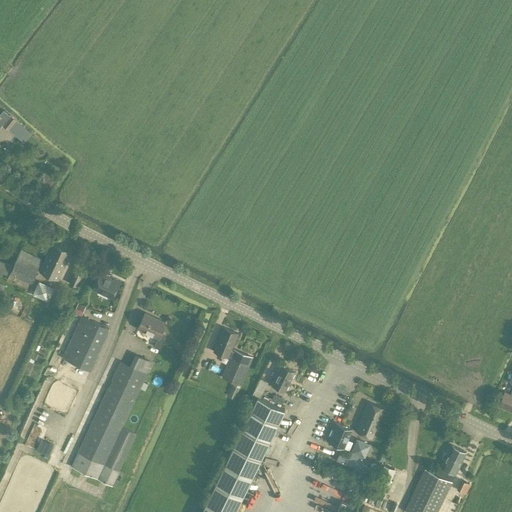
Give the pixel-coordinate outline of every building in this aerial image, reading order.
[(0,127),(2,124),(9,114),(4,110),(0,114),(0,127)] [(9,129),(16,120),(9,114),(2,124),(9,129)] [(58,279),(71,251),(53,243),(40,271),(58,279)] [(32,283),(38,270),(43,259),(21,249),(17,259),(14,266),(1,260),(0,261),(0,271),(9,276),(10,273),(32,283)] [(77,286),(84,271),(76,268),(70,282),(77,286)] [(101,273),(94,288),(113,297),(120,282),(101,273)] [(39,280),(34,295),(50,300),(54,285),(39,280)] [(79,302),(74,312),(82,315),(86,306),(79,302)] [(161,334),(166,322),(145,312),(138,327),(159,337),(154,346),(161,349),(167,337),(161,334)] [(90,369),(109,328),(83,316),(64,357),(90,369)] [(232,348),(238,333),(224,327),(214,350),(229,357),(228,357),(230,358),(222,376),(234,381),(229,394),(235,397),(253,357),(232,348)] [(175,348),(178,355),(184,353),(180,345),(175,348)] [(111,485),(136,433),(121,427),(152,362),(135,354),(130,366),(121,362),(72,467),(111,485)] [(286,390),(295,371),(281,365),(272,384),(286,390)] [(260,377),(254,393),(263,396),(269,380),(260,377)] [(511,377),(510,381),(511,382),(511,390),(511,394),(505,391),(499,405),(511,411),(511,377)] [(234,511),(285,409),(258,395),(201,511),(234,511)] [(282,404),(284,400),(273,395),(271,399),(282,404)] [(384,408),(368,401),(356,430),(372,437),(384,408)] [(352,429),(334,422),(326,441),(344,449),(352,429)] [(365,456),(371,444),(357,438),(351,450),(353,451),(350,457),(347,464),(360,469),(365,472),(368,465),(363,463),(362,462),(364,456),(365,456)] [(55,445),(42,439),(37,450),(50,455),(55,445)] [(440,465),(436,473),(425,468),(405,510),(408,511),(437,511),(453,481),(445,477),(448,469),(456,473),(467,452),(452,445),(448,453),(446,452),(444,453),(442,457),(443,458),(445,459),(442,466),(440,465)] [(379,477),(375,485),(386,489),(389,481),(390,482),(396,469),(384,464),(379,477)] [(467,492),(472,483),(462,478),(458,488),(467,492)] [(105,495),(105,486),(86,486),(86,494),(105,495)]
